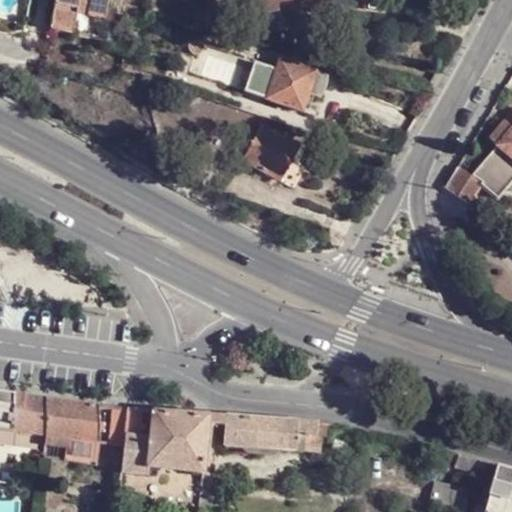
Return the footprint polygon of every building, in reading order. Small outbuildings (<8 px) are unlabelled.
[(55,0),(50,26),(73,31),(76,18),(104,23),(109,0),(55,0)] [(247,2),(249,18),(287,13),(343,15),(346,0),(248,0),(249,1),(247,2)] [(120,73),(142,78),(136,55),(122,53),(120,73)] [(267,99),(266,100),(304,112),(309,94),(321,98),(328,77),(281,60),(277,70),(267,99)] [(245,91),(267,99),(277,70),(256,63),(245,91)] [(253,140),(246,153),(242,158),(272,176),(282,156),(292,161),(301,146),(263,124),(253,140)] [(456,170),(445,189),(469,205),(481,185),(499,200),(511,185),(511,130),(504,124),(490,140),(498,147),(472,178),(456,170)] [(237,148),(246,153),(253,140),(244,136),(237,148)] [(282,156),(272,176),(280,181),(292,161),(282,156)] [(0,431),(45,437),(48,400),(0,392),(0,431)] [(96,443),(101,407),(48,400),(45,437),(96,443)] [(123,448),(127,409),(112,408),(109,446),(123,448)] [(153,412),(127,409),(123,448),(121,474),(148,476),(149,467),(153,412)] [(204,472),(209,424),(210,415),(153,412),(149,467),(204,472)] [(209,424),(220,424),(220,416),(210,415),(209,424)] [(220,416),(220,424),(225,425),(224,445),(302,452),(302,451),(304,434),(315,435),(316,424),(220,416)] [(314,451),(315,435),(304,434),(302,451),(314,451)] [(482,476),(486,462),(460,454),(456,466),(482,476)] [(511,511),(511,469),(498,465),(492,482),(481,511),(511,511)] [(431,504),(465,504),(465,488),(432,488),(431,504)]
